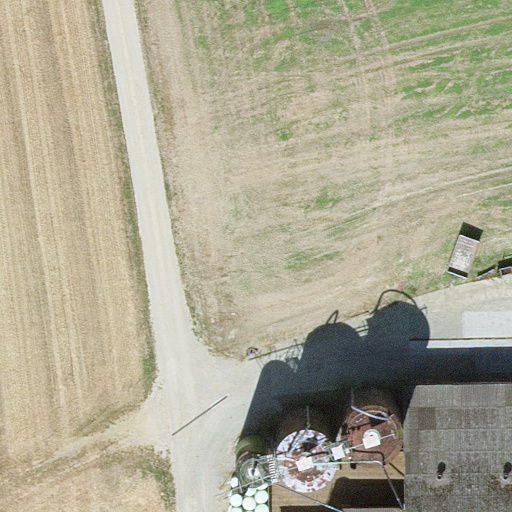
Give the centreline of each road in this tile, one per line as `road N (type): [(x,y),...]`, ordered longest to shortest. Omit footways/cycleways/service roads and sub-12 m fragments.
road 1 (track): [(121,0),(188,511)]
road 2 (track): [(0,504),(150,430),(174,426)]
